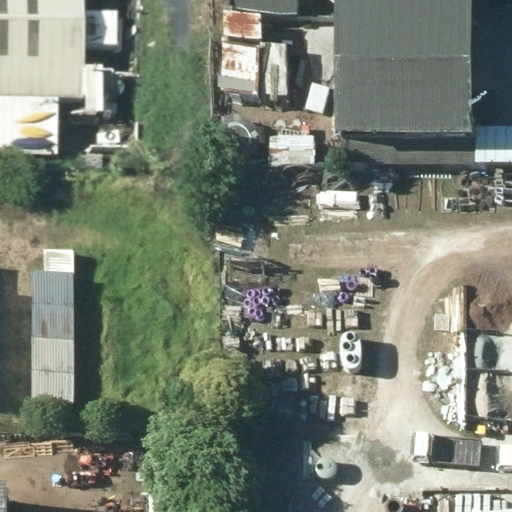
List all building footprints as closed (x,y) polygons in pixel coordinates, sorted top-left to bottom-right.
[(0,0),(0,80),(97,80),(96,50),(77,51),(76,0),(0,0)] [(223,10),(221,91),(259,92),(261,9),(296,10),(295,0),(231,0),(231,10),(223,10)] [(467,123),(467,0),(334,0),(334,122),(467,123)] [(71,407),(79,273),(34,271),(26,404),(71,407)] [(286,338),(286,367),(309,367),(310,338),(286,338)]
